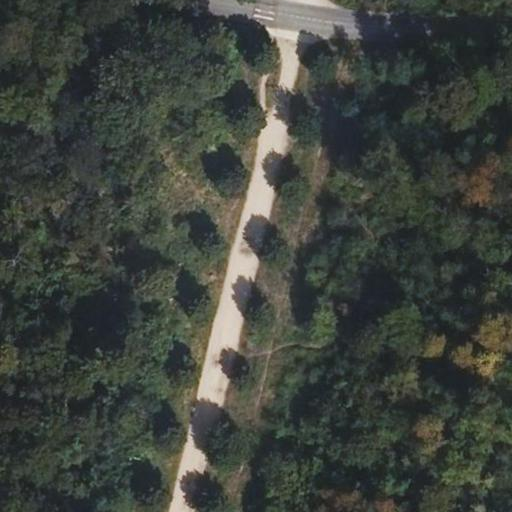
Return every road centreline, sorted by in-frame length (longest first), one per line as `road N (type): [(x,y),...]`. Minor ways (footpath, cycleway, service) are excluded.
road 1 (track): [(307,0),(186,511)]
road 2 (tertiary): [(511,27),(319,23),(213,0)]
